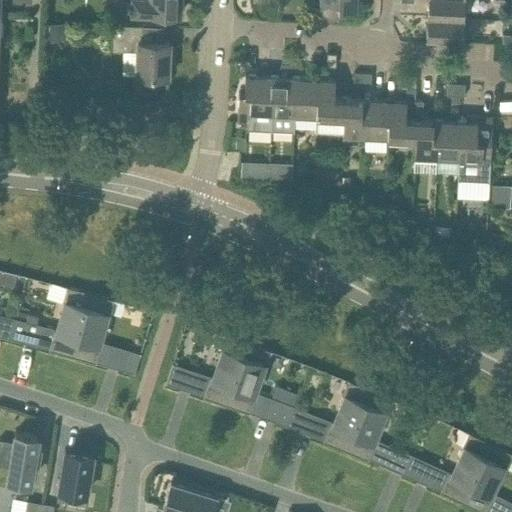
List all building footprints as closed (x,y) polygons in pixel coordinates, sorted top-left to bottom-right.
[(180,14),(180,0),(133,0),(133,14),(148,15),(149,12),(180,14)] [(320,0),(320,12),(339,13),(339,7),(357,8),(357,0),(320,0)] [(428,0),(428,16),(464,18),(464,0),(428,0)] [(464,18),(428,16),(427,38),(463,40),(464,18)] [(69,31),(71,23),(50,22),(49,43),(58,41),(65,37),(69,31)] [(139,25),(102,24),(102,31),(107,31),(107,38),(112,38),(112,50),(123,50),(123,74),(169,75),(170,41),(138,40),(139,25)] [(511,33),(503,33),(503,42),(511,42),(511,33)] [(291,64),(292,51),(283,51),(283,63),(291,64)] [(301,51),(292,51),(291,64),(300,64),(301,51)] [(337,53),(328,53),(327,65),(336,66),(337,53)] [(362,85),(363,72),(354,72),(354,84),(362,85)] [(372,72),(363,72),(362,85),(371,85),(372,72)] [(248,129),(272,130),(273,112),(274,94),(268,94),(269,75),(246,74),(245,91),(239,91),(238,121),(249,121),(248,129)] [(407,87),(408,74),(399,74),(399,87),(407,87)] [(416,75),(408,74),(407,87),(416,88),(416,75)] [(295,118),(296,118),(297,95),(291,95),(291,76),(269,75),(268,94),(274,94),(273,112),(272,130),(295,132),(295,118)] [(296,118),(317,119),(318,96),(312,96),(313,77),(291,76),(291,95),(297,95),(296,118)] [(318,96),(317,119),(316,131),(345,132),(345,121),(345,114),(341,114),(341,96),(334,95),(335,78),(313,77),(312,96),(318,96)] [(456,95),(457,83),(448,82),(448,95),(456,95)] [(466,83),(457,83),(456,95),(465,96),(466,83)] [(363,97),(341,96),(341,114),(345,114),(345,121),(345,132),(344,137),(367,138),(368,116),(362,115),(363,97)] [(367,138),(389,139),(390,117),(383,117),(384,98),(363,97),(362,115),(368,116),(367,138)] [(411,140),(411,136),(411,117),(406,117),(406,99),(384,98),(383,117),(390,117),(389,139),(411,140)] [(412,99),(411,117),(411,136),(415,136),(414,159),(437,160),(438,137),(432,137),(433,118),(429,118),(430,99),(412,99)] [(459,160),(458,178),(490,180),(493,116),(477,115),(477,120),(456,119),(455,138),(460,138),(459,160)] [(437,160),(459,160),(460,138),(455,138),(456,119),(433,118),(432,137),(438,137),(437,160)] [(245,149),(246,136),(237,136),(236,149),(245,149)] [(283,166),(269,165),(267,180),(287,181),(288,171),(283,171),(283,166)] [(355,177),(342,176),(341,187),(354,187),(355,177)] [(493,182),(492,204),(511,205),(511,182),(493,182)] [(389,191),(385,195),(386,201),(390,205),(395,205),(399,200),(399,195),(395,191),(389,191)] [(471,234),(464,233),(460,248),(471,249),(471,234)] [(49,349),(73,355),(90,292),(68,285),(66,284),(66,286),(67,286),(63,301),(66,302),(58,328),(55,327),(49,349)] [(113,298),(90,292),(73,355),(96,362),(102,341),(99,340),(107,313),(109,314),(114,299),(115,298),(113,297),(113,298)] [(0,335),(15,339),(20,319),(0,313),(0,335)] [(20,319),(15,339),(41,346),(46,325),(20,319)] [(227,404),(249,341),(226,334),(227,333),(225,332),(225,334),(220,349),(223,350),(214,376),(211,375),(204,396),(227,404)] [(271,349),(249,341),(227,404),(250,412),(257,391),(254,390),(263,364),(266,365),(271,350),(272,351),(273,349),(271,348),(271,349)] [(140,352),(130,349),(124,369),(134,372),(140,352)] [(173,362),(173,363),(166,383),(177,386),(183,366),(173,362)] [(323,440),(346,449),(371,388),(349,379),(350,378),(348,378),(348,379),(348,380),(342,394),(345,395),(335,421),(332,420),(323,440)] [(287,425),(295,405),(299,392),(278,384),(265,417),(287,425)] [(371,388),(346,449),(368,459),(377,438),(374,437),(385,412),(387,413),(393,398),(394,399),(395,397),(393,396),(393,397),(371,388)] [(304,409),(295,405),(287,425),(297,429),(304,409)] [(462,501),(491,441),(469,431),(470,431),(468,430),(467,431),(468,432),(462,446),(464,447),(453,472),(450,471),(440,491),(462,501)] [(36,445),(38,434),(16,431),(14,441),(9,440),(7,455),(12,456),(7,481),(29,485),(32,469),(33,463),(34,459),(40,460),(42,446),(36,445)] [(491,441),(462,501),(484,511),(494,491),(491,490),(503,465),(506,467),(511,452),(511,450),(511,451),(491,441)] [(399,471),(408,452),(392,445),(384,464),(399,471)] [(66,450),(59,489),(87,494),(93,454),(66,450)] [(408,452),(399,471),(415,478),(423,459),(408,452)] [(208,487),(175,475),(168,495),(199,508),(197,511),(223,511),(224,509),(202,501),(208,487)] [(25,511),(39,511),(41,502),(27,500),(25,511)] [(53,511),(54,504),(41,502),(39,511),(53,511)]
